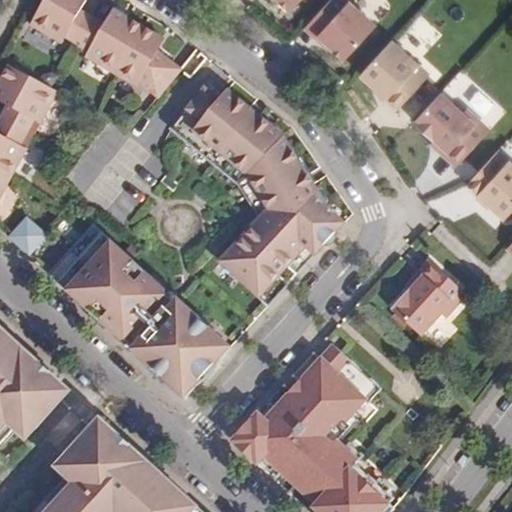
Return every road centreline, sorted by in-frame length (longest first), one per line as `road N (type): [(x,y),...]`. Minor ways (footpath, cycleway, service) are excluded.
road 1 (residential): [(165,0),(275,88),(373,217),(367,253),(186,443)]
road 2 (residential): [(186,443),(0,278)]
